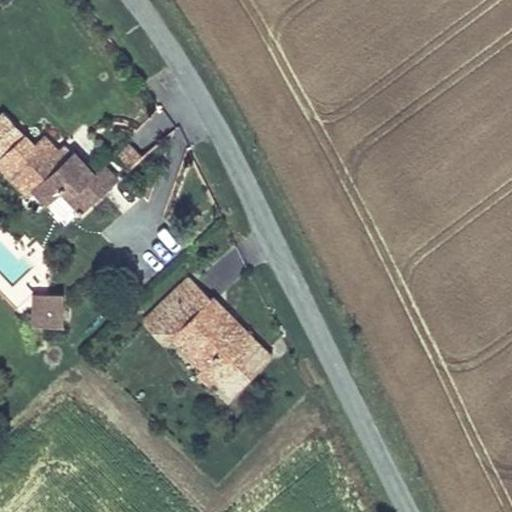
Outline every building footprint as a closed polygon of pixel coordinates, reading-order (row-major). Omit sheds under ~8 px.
[(0,170),(11,182),(19,174),(32,187),(48,204),(63,190),(70,183),(92,206),(121,178),(108,165),(99,173),(76,149),(73,151),(65,142),(59,147),(46,133),(36,143),(4,109),(0,112),(0,170)] [(157,117),(135,133),(144,145),(166,128),(157,117)] [(143,156),(129,142),(117,154),(131,168),(143,156)] [(24,195),(32,187),(19,174),(11,182),(24,195)] [(63,190),(84,213),(92,206),(70,183),(63,190)] [(141,322),(164,345),(167,342),(227,402),(275,356),(214,295),(211,298),(188,276),(141,322)] [(62,322),(63,294),(34,294),(34,322),(62,322)]
